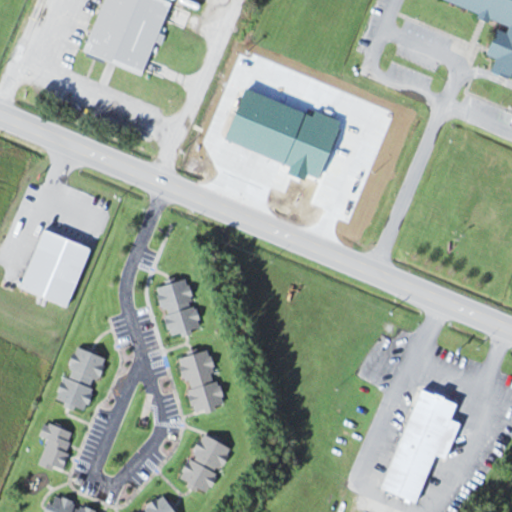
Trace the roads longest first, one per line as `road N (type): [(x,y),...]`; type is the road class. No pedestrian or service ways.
road 1 (secondary): [(511,329),(0,114)]
road 2 (residential): [(164,185),(128,281),(165,418),(162,433),(117,484),(100,476),(99,464),(134,377),(147,364)]
